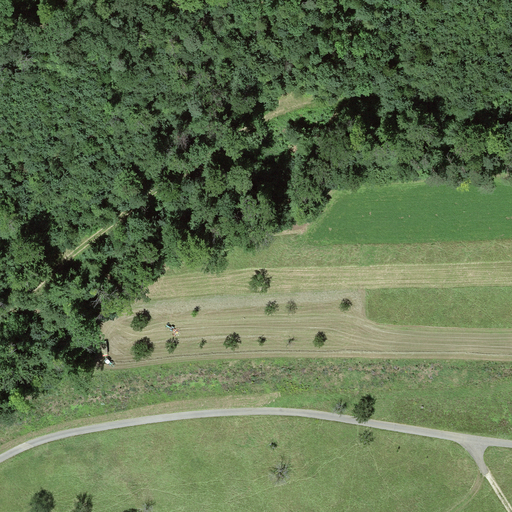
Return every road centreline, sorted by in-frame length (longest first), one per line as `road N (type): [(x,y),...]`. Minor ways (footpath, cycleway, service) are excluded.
road 1 (track): [(0,459),(82,429),(250,410),(463,438)]
road 2 (track): [(0,313),(200,162)]
